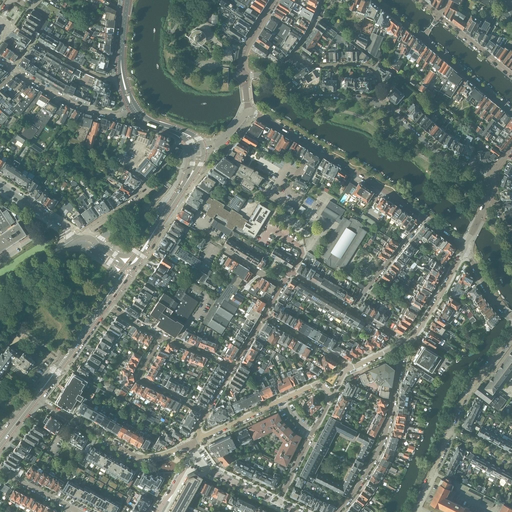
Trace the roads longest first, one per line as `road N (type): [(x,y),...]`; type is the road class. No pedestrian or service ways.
road 1 (residential): [(248,112),(423,218)]
road 2 (residential): [(335,511),(385,435),(399,368),(391,349)]
road 3 (residential): [(188,444),(139,457),(35,397)]
road 4 (residential): [(504,156),(378,60)]
road 5 (residential): [(200,438),(313,385),(332,397)]
road 6 (secondary): [(127,271),(195,167),(198,149)]
road 7 (residential): [(493,175),(441,156),(377,104)]
road 8 (residential): [(11,68),(33,40),(84,70),(121,75)]
road 9 (residential): [(16,70),(72,104),(117,115),(132,108)]
road 10 (residential): [(205,413),(139,378),(161,337)]
